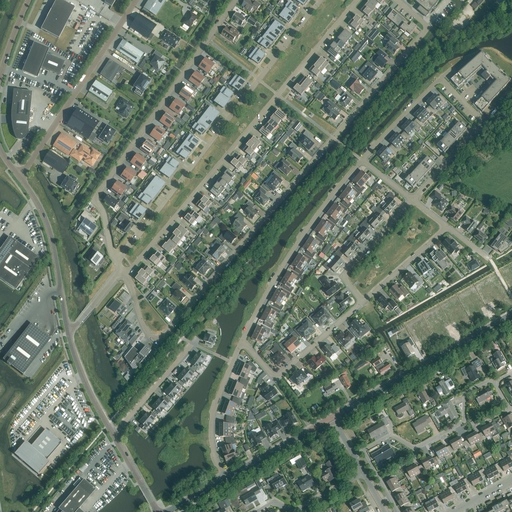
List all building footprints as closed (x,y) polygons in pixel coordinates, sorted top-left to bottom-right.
[(68,20),(75,8),(60,0),(55,0),(41,29),(58,39),(67,22),(70,24),(71,21),(68,20)] [(108,0),(106,4),(104,3),(111,7),(110,10),(115,0),(108,0)] [(155,16),(165,0),(148,0),(143,8),(155,16)] [(256,2),(253,5),(246,0),(242,6),(250,12),(252,9),(254,8),(257,11),(261,5),(256,2)] [(381,5),(374,0),(368,0),(368,2),(376,8),(375,8),(378,3),(380,5),(381,5)] [(412,0),(420,7),(418,10),(426,17),(429,14),(432,10),(435,11),(438,8),(435,6),(439,2),(436,0),(412,0)] [(475,2),(471,6),(475,10),(479,5),(480,6),(484,0),(475,0),(474,1),(475,2)] [(284,3),(283,5),(295,14),(298,11),(296,10),(298,9),(289,2),(287,5),(284,3)] [(376,8),(368,2),(365,7),(372,13),(376,8)] [(295,14),(283,5),(280,3),(279,4),(282,7),(285,9),(283,12),(292,18),(293,17),(295,14)] [(372,13),(365,7),(361,11),(368,17),(372,13)] [(392,22),(398,14),(393,11),(387,18),(392,22)] [(292,18),(283,12),(281,15),(278,12),(277,14),(279,15),(279,16),(281,17),(283,19),(289,23),(291,20),(292,18)] [(197,17),(190,13),(183,23),(190,27),(193,23),(194,21),(197,17)] [(241,25),(245,19),(237,13),(232,19),(241,25)] [(396,25),(402,18),(398,14),(392,22),(396,25)] [(139,15),(131,27),(147,38),(156,26),(139,15)] [(353,20),(352,20),(360,27),(364,22),(357,16),(353,20)] [(257,23),(258,22),(250,17),(247,22),(254,27),(255,26),(256,27),(258,23),(257,23)] [(284,29),(279,25),(281,23),(274,18),(271,21),(274,24),(272,26),(280,33),(282,31),(282,32),(284,29)] [(400,29),(407,22),(402,18),(396,25),(400,29)] [(360,27),(352,20),(348,24),(356,30),(359,26),(360,27)] [(411,25),(407,22),(400,29),(405,33),(406,32),(411,25)] [(410,35),(417,28),(412,24),(411,25),(406,32),(410,35)] [(280,33),(272,26),(270,29),(267,27),(266,28),(278,37),(280,34),(280,33)] [(231,31),(226,28),(222,35),(232,42),(235,38),(237,39),(241,34),(233,28),(231,31)] [(278,37),(266,28),(264,30),(268,32),(266,35),(274,41),(275,40),(278,37)] [(352,36),(345,30),(341,34),(349,41),(352,36)] [(179,40),(167,32),(162,40),(166,43),(166,44),(169,46),(169,45),(174,48),(179,40)] [(349,41),(341,34),(338,39),(346,46),(346,45),(345,45),(349,41)] [(396,39),(389,34),(384,39),(389,43),(385,48),(386,47),(389,50),(388,50),(391,52),(394,54),(393,55),(394,55),(399,48),(392,42),(395,39),(395,40),(396,39)] [(274,41),(266,35),(263,38),(260,35),(259,37),(271,46),(273,43),(274,41)] [(271,46),(259,37),(258,36),(257,38),(260,40),(258,43),(266,49),(268,48),(269,49),(271,46)] [(360,46),(361,46),(364,49),(368,44),(371,46),(374,43),(368,38),(360,46)] [(346,46),(338,39),(338,40),(335,44),(334,43),(342,50),(346,46)] [(144,54),(123,40),(116,50),(137,64),(144,54)] [(342,50),(334,43),(330,48),(338,54),(339,54),(338,53),(341,49),(342,50)] [(47,51),(47,49),(46,48),(36,44),(33,45),(29,55),(30,57),(29,59),(27,60),(23,70),(24,72),(35,76),(38,75),(41,68),(59,75),(65,61),(46,54),(47,51)] [(338,54),(330,48),(331,48),(327,53),(335,59),(338,54)] [(251,49),(250,51),(262,60),(264,57),(265,55),(256,49),(254,52),(251,49)] [(162,56),(156,51),(152,56),(155,58),(151,64),(154,67),(153,68),(158,72),(162,67),(161,66),(163,62),(159,60),(162,56)] [(262,60),(250,51),(249,53),(252,55),(250,58),(258,64),(259,63),(260,63),(262,60)] [(377,54),(371,61),(374,64),(375,62),(382,68),(387,63),(383,59),(386,56),(380,51),(377,54)] [(482,112),(511,81),(496,67),(483,52),(451,80),(458,88),(482,67),(487,72),(485,73),(482,77),(486,81),(490,78),(491,76),(496,81),(475,105),(482,112)] [(204,60),(202,62),(201,63),(202,63),(211,69),(212,70),(216,64),(213,61),(211,63),(205,58),(204,60)] [(321,58),(318,63),(325,69),(329,64),(321,58)] [(111,82),(121,67),(109,59),(109,60),(100,75),(111,82)] [(364,67),(365,68),(362,72),(365,75),(364,76),(370,82),(372,79),(373,79),(375,77),(374,77),(377,74),(373,71),(376,68),(368,62),(364,67)] [(211,69),(202,63),(199,67),(205,72),(204,74),(206,76),(208,74),(211,69)] [(325,69),(318,63),(314,67),(313,66),(321,73),(325,69)] [(321,73),(313,66),(309,71),(317,77),(321,73)] [(194,73),(192,75),(193,75),(192,77),(201,83),(204,79),(195,72),(194,73)] [(354,90),(359,95),(364,89),(359,85),(360,84),(356,81),(358,78),(352,73),(350,76),(354,79),(347,86),(353,91),(354,90)] [(137,88),(134,93),(140,97),(148,85),(149,85),(151,81),(144,76),(144,77),(143,78),(141,76),(140,79),(134,87),(137,88)] [(230,76),(229,78),(241,87),(243,84),(244,82),(236,76),(233,79),(230,76)] [(198,87),(201,83),(192,77),(189,81),(195,86),(194,88),(196,89),(198,87)] [(306,77),(302,82),(309,88),(313,83),(306,77)] [(241,87),(229,78),(228,80),(231,82),(229,85),(237,91),(238,90),(239,90),(241,87)] [(341,86),(334,80),(330,85),(337,91),(341,86)] [(95,81),(89,91),(105,102),(112,92),(95,81)] [(309,88),(302,82),(298,86),(297,85),(305,92),(309,88)] [(305,92),(297,85),(294,90),(301,96),(305,92)] [(184,87),(183,89),(182,90),(182,91),(183,90),(191,97),(194,92),(196,90),(193,88),(192,90),(185,86),(184,87)] [(221,91),(218,88),(217,90),(217,91),(229,100),(232,97),(231,96),(232,94),(223,88),(221,91)] [(28,132),(32,92),(22,91),(13,90),(12,106),(11,109),(11,111),(11,113),(11,116),(11,118),(11,120),(11,122),(12,124),(12,126),(12,128),(13,131),(14,136),(15,137),(16,138),(16,139),(17,139),(18,140),(19,140),(21,140),(22,140),(23,139),(24,139),(24,138),(25,138),(29,131),(28,132)] [(188,101),(191,97),(183,90),(182,91),(179,95),(186,99),(184,101),(187,103),(188,101)] [(229,100),(217,91),(216,92),(219,95),(217,97),(226,104),(227,102),(227,103),(229,100)] [(321,93),(317,98),(320,101),(325,96),(321,93)] [(348,105),(349,105),(351,103),(350,103),(353,99),(345,93),(338,101),(345,108),(348,105)] [(447,102),(442,97),(439,99),(435,95),(434,96),(433,95),(430,98),(438,106),(440,104),(442,106),(447,102)] [(226,104),(217,97),(215,100),(212,98),(211,99),(213,101),(223,109),(225,105),(226,104)] [(434,110),(438,106),(430,98),(428,101),(427,103),(431,107),(429,109),(434,114),(436,112),(434,110)] [(126,117),(133,106),(122,99),(117,106),(122,110),(120,113),(121,114),(126,117)] [(175,101),(174,101),(173,103),(172,104),(173,104),(182,110),(185,106),(175,99),(175,101)] [(325,112),(335,120),(340,114),(334,110),(337,107),(330,101),(326,106),(329,108),(325,112)] [(178,115),(182,110),(173,104),(170,108),(178,115)] [(208,109),(206,112),(215,118),(216,117),(218,114),(209,107),(206,105),(205,107),(208,109)] [(434,114),(429,109),(427,112),(422,107),(421,109),(420,108),(418,111),(426,119),(428,117),(429,119),(434,114)] [(92,132),(99,122),(78,108),(67,125),(88,139),(93,142),(97,135),(92,132)] [(46,115),(50,118),(54,111),(50,109),(46,115)] [(287,117),(279,110),(275,115),(274,114),(283,121),(287,117)] [(424,121),(426,119),(418,111),(415,114),(414,115),(419,120),(416,122),(421,127),(425,123),(424,121)] [(215,118),(206,112),(204,115),(201,112),(200,114),(212,123),(214,120),(215,118)] [(175,120),(166,113),(165,114),(163,116),(162,118),(163,118),(172,124),(175,120)] [(186,113),(182,119),(187,122),(191,116),(186,113)] [(212,123),(200,114),(199,115),(202,118),(200,120),(208,127),(209,125),(209,126),(212,123)] [(283,121),(274,114),(271,119),(279,125),(278,125),(281,121),(283,122),(283,121)] [(177,117),(175,120),(183,126),(185,123),(177,117)] [(163,118),(160,122),(166,126),(165,129),(167,130),(169,128),(172,124),(163,118)] [(279,125),(271,119),(270,119),(271,119),(268,124),(275,130),(279,125)] [(208,127),(200,120),(198,123),(194,121),(193,122),(205,131),(207,128),(208,127)] [(421,127),(416,122),(414,125),(409,120),(406,124),(413,132),(415,130),(417,131),(421,127)] [(297,132),(302,126),(297,121),(292,128),(297,132)] [(205,131),(193,122),(192,122),(191,123),(194,126),(192,128),(200,135),(202,133),(203,134),(205,131)] [(461,124),(459,122),(455,126),(463,133),(467,129),(464,127),(465,126),(462,123),(461,124)] [(275,130),(268,124),(264,128),(263,127),(271,134),(275,130)] [(409,136),(413,132),(406,124),(402,128),(406,133),(404,135),(409,140),(410,138),(411,137),(409,136)] [(107,144),(115,132),(107,126),(104,131),(103,130),(101,134),(102,134),(99,139),(107,144)] [(463,133),(455,126),(451,130),(459,137),(463,133)] [(165,133),(156,127),(155,128),(153,130),(154,130),(153,131),(153,132),(153,131),(162,138),(165,133)] [(271,134),(263,127),(259,132),(267,138),(270,134),(271,134)] [(459,137),(451,130),(448,134),(456,141),(459,137)] [(159,142),(162,138),(153,131),(153,132),(150,136),(159,142)] [(304,139),(300,143),(309,150),(310,149),(311,150),(313,148),(312,147),(314,145),(310,141),(311,140),(313,137),(306,131),(301,137),(302,138),(303,138),(304,139)] [(68,156),(76,143),(61,133),(53,146),(68,156)] [(409,140),(404,135),(401,138),(397,133),(396,135),(395,134),(392,137),(401,145),(402,143),(404,144),(409,140)] [(456,141),(448,134),(444,138),(452,145),(456,141)] [(184,136),(183,138),(195,147),(197,144),(198,142),(189,136),(187,138),(184,136)] [(261,143),(254,137),(250,141),(257,148),(261,143)] [(399,147),(401,145),(392,137),(390,140),(389,142),(394,146),(391,148),(396,153),(401,148),(399,147)] [(195,147),(183,138),(182,139),(185,142),(183,144),(191,151),(192,150),(193,150),(195,147)] [(452,145),(444,138),(441,142),(448,149),(452,145)] [(156,147),(146,140),(145,142),(144,144),(143,145),(144,145),(152,151),(156,147)] [(257,148),(250,141),(246,146),(254,153),(255,152),(254,152),(257,148)] [(448,149),(441,142),(437,146),(439,148),(438,149),(441,152),(442,151),(445,153),(448,149)] [(288,155),(298,163),(303,157),(296,150),(298,148),(293,143),(289,147),(293,150),(288,155)] [(191,151),(183,144),(181,147),(178,145),(176,146),(188,156),(191,153),(190,152),(191,151)] [(149,156),(152,151),(144,145),(143,145),(140,149),(149,156)] [(99,154),(92,150),(91,152),(82,146),(78,153),(74,150),(71,155),(80,161),(83,157),(86,159),(85,161),(92,166),(99,154)] [(188,156),(176,146),(175,148),(178,150),(176,153),(184,160),(186,158),(188,156)] [(254,153),(246,146),(247,147),(243,151),(248,155),(251,157),(254,153)] [(396,153),(391,148),(389,151),(384,146),(383,148),(383,147),(380,150),(388,158),(392,154),(394,155),(396,153)] [(391,160),(388,158),(380,150),(377,153),(378,154),(377,155),(384,161),(381,163),(384,166),(391,160)] [(69,164),(50,151),(43,161),(62,174),(69,164)] [(143,165),(146,161),(137,154),(136,155),(134,157),(133,159),(134,159),(143,165)] [(247,162),(239,156),(236,160),(235,159),(235,160),(243,166),(247,162)] [(427,156),(424,161),(431,168),(435,164),(433,161),(434,161),(430,158),(430,159),(427,156)] [(164,158),(163,160),(163,161),(175,170),(178,167),(177,166),(178,164),(169,158),(167,161),(164,158)] [(134,159),(131,163),(139,169),(143,165),(134,159)] [(287,167),(289,164),(284,159),(280,163),(278,162),(274,168),(278,171),(279,170),(287,176),(291,171),(287,167)] [(243,166),(235,160),(231,164),(238,170),(242,166),(243,167),(243,166)] [(175,170),(163,161),(162,162),(165,165),(163,167),(172,174),(173,172),(173,173),(175,170)] [(431,168),(424,161),(420,165),(428,172),(431,168)] [(428,172),(420,165),(416,169),(424,176),(428,172)] [(172,174),(163,167),(161,170),(158,168),(157,169),(159,171),(169,179),(171,175),(172,174)] [(136,174),(127,168),(126,169),(124,171),(123,172),(124,173),(124,172),(133,179),(136,174)] [(228,169),(224,174),(232,181),(232,180),(235,175),(228,169)] [(424,176),(416,169),(413,173),(421,180),(424,176)] [(274,177),(271,181),(279,188),(281,184),(281,183),(282,182),(280,179),(282,177),(275,171),(271,174),(274,177)] [(365,174),(366,174),(363,171),(363,172),(362,172),(357,177),(365,184),(370,178),(365,174)] [(130,183),(133,179),(124,172),(124,173),(121,177),(130,183)] [(421,180),(413,173),(409,177),(417,184),(421,180)] [(232,181),(224,174),(225,175),(221,179),(221,178),(229,185),(232,181)] [(154,179),(152,182),(161,188),(162,187),(164,184),(155,177),(152,175),(151,177),(154,179)] [(70,179),(67,177),(65,180),(65,179),(62,183),(63,184),(61,186),(72,194),(78,184),(75,182),(77,179),(72,176),(70,179)] [(363,187),(365,184),(357,177),(353,182),(358,186),(356,188),(361,193),(365,189),(363,187)] [(417,184),(409,177),(405,181),(408,183),(407,184),(410,187),(411,186),(413,188),(417,184)] [(229,185),(221,178),(217,183),(225,189),(224,189),(228,184),(228,185),(229,185)] [(246,189),(254,181),(251,178),(243,186),(246,189)] [(116,183),(114,185),(115,185),(114,186),(123,192),(126,188),(117,181),(116,183)] [(279,188),(271,181),(268,184),(265,182),(262,186),(269,192),(271,189),(274,192),(275,190),(279,188)] [(161,188),(152,182),(150,184),(147,182),(146,184),(158,193),(160,190),(161,188)] [(225,189),(217,183),(214,188),(221,194),(225,189)] [(158,193),(146,184),(145,185),(148,188),(146,190),(154,197),(155,195),(155,196),(158,193)] [(120,197),(123,192),(114,186),(111,191),(117,195),(116,197),(118,199),(120,197)] [(353,191),(348,187),(344,193),(352,199),(355,196),(357,198),(361,194),(355,189),(353,191)] [(221,194),(214,188),(210,192),(217,198),(221,194)] [(264,196),(267,193),(261,188),(258,192),(260,194),(255,199),(264,206),(266,203),(267,203),(268,202),(268,201),(269,200),(264,196)] [(140,191),(139,192),(151,201),(153,198),(154,197),(146,190),(143,193),(140,191)] [(139,192),(138,192),(137,193),(140,196),(138,198),(146,205),(148,203),(149,204),(151,201),(139,192)] [(439,208),(438,209),(442,212),(445,208),(444,208),(448,203),(440,197),(441,196),(435,192),(431,197),(436,202),(434,205),(439,208)] [(350,203),(352,199),(344,193),(340,198),(344,202),(343,204),(348,209),(352,204),(350,203)] [(393,200),(395,198),(390,193),(386,197),(389,200),(386,203),(393,210),(398,205),(393,200)] [(108,203),(107,204),(114,208),(117,204),(121,208),(124,204),(119,200),(118,203),(108,196),(104,200),(108,203)] [(212,203),(205,197),(201,201),(200,201),(208,208),(212,203)] [(208,208),(200,201),(196,205),(204,212),(207,207),(208,208)] [(255,206),(249,201),(246,204),(249,207),(244,213),(252,220),(257,213),(252,209),(255,206)] [(393,210),(386,203),(383,206),(380,204),(376,208),(382,213),(384,210),(389,215),(393,210)] [(131,205),(130,207),(142,216),(144,213),(144,212),(145,211),(136,204),(134,207),(131,205)] [(340,207),(335,204),(331,209),(340,215),(342,212),(344,214),(348,210),(342,205),(340,207)] [(452,215),(450,218),(456,222),(463,214),(457,209),(456,210),(451,206),(447,211),(452,215)] [(142,216),(130,207),(129,208),(132,210),(130,213),(138,220),(139,218),(140,219),(142,216)] [(380,215),(382,213),(376,208),(373,212),(375,214),(372,218),(380,224),(384,219),(380,215)] [(337,219),(340,215),(331,209),(327,214),(332,218),(330,220),(336,225),(339,221),(337,219)] [(90,223),(93,218),(84,211),(77,220),(78,220),(82,223),(75,231),(76,232),(79,228),(90,236),(87,240),(97,228),(90,223)] [(200,217),(193,211),(189,215),(188,215),(197,222),(200,217)] [(120,216),(117,220),(120,222),(124,225),(121,229),(127,234),(130,230),(133,226),(128,222),(130,219),(122,213),(120,216)] [(236,227),(242,232),(247,226),(241,221),(244,218),(238,213),(233,219),(236,222),(233,225),(234,225),(233,226),(236,228),(236,227)] [(197,222),(188,215),(185,219),(192,225),(196,221),(196,222),(197,222)] [(466,226),(464,229),(470,233),(477,225),(466,216),(461,222),(466,226)] [(380,224),(372,218),(370,221),(367,218),(363,222),(368,227),(371,225),(375,229),(380,224)] [(328,224),(323,220),(319,226),(327,232),(330,228),(332,230),(335,226),(329,221),(328,224)] [(366,230),(368,227),(363,222),(360,226),(362,229),(359,232),(367,239),(371,234),(366,230)] [(188,232),(181,226),(177,230),(184,236),(188,232)] [(325,235),(327,232),(319,226),(315,231),(320,235),(318,237),(324,242),(327,237),(325,235)] [(184,236),(177,230),(173,234),(181,241),(181,240),(184,236)] [(219,238),(224,242),(226,239),(231,244),(236,238),(229,231),(225,236),(222,234),(219,238)] [(367,239),(359,232),(356,235),(354,233),(350,237),(355,242),(357,239),(362,244),(367,239)] [(479,232),(475,237),(483,244),(487,238),(487,237),(484,235),(479,232)] [(509,248),(503,239),(505,237),(501,233),(490,247),(495,250),(497,248),(501,254),(509,248)] [(181,241),(173,234),(173,235),(174,235),(170,239),(178,246),(181,241)] [(316,240),(311,237),(307,243),(316,249),(318,245),(320,247),(324,242),(317,238),(316,240)] [(353,244),(355,242),(350,237),(346,241),(349,243),(346,247),(353,253),(358,248),(353,244)] [(37,256),(11,238),(0,252),(0,278),(14,289),(37,256)] [(199,238),(193,244),(196,247),(202,240),(199,238)] [(456,247),(457,246),(453,240),(451,241),(449,238),(442,244),(451,255),(454,252),(456,254),(459,251),(456,247)] [(178,246),(170,239),(167,244),(166,243),(174,250),(178,246)] [(220,246),(222,244),(217,240),(214,244),(216,246),(213,249),(221,256),(225,251),(220,246)] [(174,250),(166,243),(162,248),(169,254),(173,249),(174,250)] [(313,252),(316,249),(307,243),(303,248),(308,252),(306,254),(313,258),(316,254),(313,252)] [(97,250),(94,247),(95,246),(94,246),(85,259),(88,262),(86,264),(89,266),(91,263),(96,266),(99,262),(101,263),(100,264),(101,264),(104,260),(101,258),(102,257),(97,253),(96,254),(95,253),(95,252),(97,250)] [(353,253),(346,247),(343,250),(340,248),(337,252),(342,256),(344,254),(349,258),(353,253)] [(221,256),(213,249),(211,251),(208,249),(204,253),(210,258),(212,256),(217,260),(221,256)] [(434,252),(430,255),(433,258),(432,259),(435,263),(436,262),(442,268),(447,264),(443,260),(444,260),(444,259),(447,257),(441,250),(438,253),(438,252),(436,254),(434,252)] [(166,258),(158,252),(155,257),(154,256),(162,263),(166,258)] [(340,259),(342,256),(337,252),(333,256),(336,258),(333,261),(340,268),(345,263),(340,259)] [(304,258),(299,254),(296,260),(304,266),(307,262),(309,264),(312,259),(306,255),(304,258)] [(162,263),(154,256),(150,261),(157,267),(161,262),(162,263)] [(202,263),(200,265),(207,272),(211,267),(206,263),(208,261),(203,257),(200,261),(202,263)] [(302,269),(304,266),(296,260),(292,266),(297,269),(295,272),(302,276),(305,271),(302,269)] [(480,267),(476,260),(467,265),(471,272),(476,269),(480,267)] [(340,268),(333,261),(330,264),(327,262),(323,266),(328,271),(331,269),(336,273),(340,268)] [(423,261),(418,266),(420,270),(420,271),(422,273),(423,275),(428,272),(429,274),(435,269),(429,262),(426,265),(423,261)] [(207,272),(200,265),(198,267),(196,266),(192,270),(197,274),(199,271),(204,276),(207,272)] [(154,272),(147,266),(143,270),(142,270),(150,277),(154,272)] [(150,277),(142,270),(138,274),(147,281),(146,280),(149,276),(150,277)] [(293,275),(288,272),(285,278),(294,283),(296,280),(298,281),(301,276),(295,273),(293,275)] [(416,279),(410,272),(407,275),(406,275),(406,276),(403,278),(412,287),(415,284),(418,288),(424,283),(419,277),(416,279)] [(194,282),(194,280),(196,277),(191,273),(188,276),(187,276),(182,282),(191,290),(197,284),(194,282)] [(147,281),(138,274),(139,275),(135,279),(143,286),(147,281)] [(340,289),(335,282),(332,285),(326,277),(320,281),(326,289),(324,290),(329,296),(340,289)] [(291,287),(294,283),(285,278),(281,284),(286,287),(285,289),(291,293),(294,288),(291,287)] [(181,302),(186,297),(179,291),(182,288),(176,283),(172,288),(176,291),(173,295),(181,302)] [(400,290),(396,285),(390,290),(398,300),(403,295),(405,297),(409,294),(403,287),(400,290)] [(283,293),(277,290),(274,296),(283,301),(285,297),(288,299),(291,294),(284,290),(283,293)] [(351,301),(347,295),(344,297),(343,296),(341,292),(336,297),(339,301),(338,302),(343,308),(351,301)] [(281,305),(283,301),(274,296),(271,302),(276,305),(275,307),(281,311),(284,306),(281,305)] [(389,303),(383,296),(380,299),(380,298),(379,299),(377,301),(384,309),(387,307),(391,311),(397,306),(392,301),(389,303)] [(167,300),(159,309),(167,315),(169,312),(171,314),(174,311),(173,310),(176,307),(167,300)] [(116,301),(110,309),(116,314),(117,312),(121,316),(122,317),(122,316),(128,309),(124,306),(124,307),(123,307),(116,301)] [(328,310),(323,305),(319,309),(322,312),(319,314),(325,322),(327,320),(328,321),(331,318),(325,312),(328,310)] [(273,311),(267,308),(264,314),(273,319),(275,315),(278,317),(279,315),(281,312),(274,308),(273,311)] [(272,323),(273,319),(264,314),(261,320),(266,323),(265,325),(272,329),(274,324),(272,323)] [(325,322),(319,314),(316,317),(313,314),(309,318),(313,323),(316,321),(321,327),(324,324),(324,323),(325,322)] [(117,321),(114,325),(117,327),(120,323),(121,324),(124,320),(120,317),(117,321)] [(306,325),(303,327),(310,335),(312,334),(313,335),(316,332),(312,327),(314,325),(308,318),(303,322),(306,325)] [(369,328),(366,325),(364,327),(357,319),(354,322),(350,326),(355,331),(353,333),(358,339),(360,337),(361,337),(368,331),(370,329),(369,328)] [(130,327),(132,325),(130,323),(127,321),(124,325),(123,324),(119,329),(120,329),(116,334),(120,337),(120,338),(124,341),(128,344),(129,343),(130,344),(134,339),(133,338),(136,334),(137,333),(133,330),(133,331),(132,329),(130,332),(128,330),(130,327)] [(51,339),(50,339),(30,324),(31,323),(2,360),(3,360),(3,359),(23,374),(22,375),(22,376),(51,339)] [(310,335),(303,327),(301,329),(298,326),(294,330),(300,337),(302,335),(306,340),(310,337),(309,336),(310,335)] [(263,329),(258,327),(255,333),(264,337),(266,333),(269,335),(271,330),(264,327),(263,329)] [(342,332),(336,338),(339,342),(339,343),(340,344),(342,344),(344,347),(345,346),(346,347),(347,347),(348,346),(348,345),(349,344),(349,343),(350,342),(350,341),(354,337),(349,331),(344,335),(342,332)] [(215,338),(216,335),(208,332),(207,335),(206,335),(204,341),(206,342),(205,345),(212,347),(213,344),(214,344),(216,338),(215,338)] [(292,339),(289,341),(296,349),(301,345),(296,339),(299,337),(294,332),(289,336),(292,339)] [(261,343),(264,337),(255,333),(252,339),(253,339),(252,340),(255,342),(256,341),(261,343)] [(414,345),(411,339),(405,343),(406,345),(402,348),(407,358),(414,354),(410,347),(414,345)] [(296,349),(289,341),(286,344),(284,341),(279,345),(284,350),(286,348),(291,353),(296,349)] [(272,359),(272,360),(273,362),(274,362),(277,365),(285,359),(280,353),(283,351),(275,342),(272,345),(274,347),(270,351),(274,355),(271,358),(272,359)] [(340,350),(335,344),(331,348),(328,345),(322,350),(330,358),(335,354),(340,350)] [(145,359),(152,351),(146,346),(140,353),(134,347),(125,358),(134,371),(140,365),(138,362),(144,359),(145,359)] [(495,358),(491,360),(493,362),(495,366),(498,370),(505,367),(504,365),(504,364),(503,363),(502,361),(501,362),(499,359),(503,357),(500,351),(493,355),(495,358)] [(198,353),(194,359),(203,364),(206,359),(205,358),(207,356),(202,353),(201,355),(198,353)] [(316,359),(314,357),(308,362),(315,370),(321,365),(326,360),(321,355),(316,359)] [(382,362),(381,360),(379,357),(372,362),(375,367),(376,366),(377,369),(381,375),(390,369),(389,368),(391,367),(389,363),(384,366),(382,362)] [(194,359),(191,364),(194,366),(192,368),(196,371),(198,369),(199,369),(203,364),(194,359)] [(466,367),(462,369),(464,374),(467,372),(472,381),(480,377),(475,369),(479,367),(476,362),(472,364),(473,365),(467,369),(466,367)] [(257,369),(256,368),(252,363),(249,365),(249,366),(242,363),(239,369),(249,373),(250,370),(255,373),(257,369)] [(186,369),(182,373),(190,380),(194,375),(193,374),(195,372),(191,369),(189,371),(186,369)] [(247,377),(249,373),(239,369),(236,375),(243,378),(242,382),(248,384),(250,379),(247,377)] [(298,374),(296,372),(294,375),(289,380),(293,384),(295,382),(298,386),(303,381),(304,383),(312,376),(307,370),(303,374),(301,371),(298,374)] [(182,373),(178,378),(181,380),(179,383),(183,386),(185,384),(186,385),(190,380),(182,373)] [(350,383),(347,378),(345,375),(340,379),(341,381),(344,386),(345,386),(347,389),(351,387),(349,383),(350,383)] [(445,384),(444,382),(440,385),(440,386),(436,389),(439,394),(443,391),(445,394),(449,392),(449,391),(455,387),(451,380),(445,384)] [(241,392),(244,386),(247,387),(248,384),(242,382),(241,385),(234,382),(231,388),(241,392)] [(174,384),(170,388),(177,395),(181,390),(180,389),(182,387),(178,383),(176,386),(174,384)] [(331,386),(330,383),(324,387),(328,394),(334,390),(331,386)] [(276,392),(277,392),(274,388),(273,388),(272,387),(270,389),(266,384),(261,389),(264,393),(263,394),(268,401),(271,398),(272,398),(274,397),(274,396),(277,393),(276,392)] [(490,396),(493,395),(489,387),(476,394),(479,398),(476,399),(479,405),(491,398),(490,396)] [(170,388),(166,393),(168,395),(166,397),(170,401),(172,399),(173,399),(177,395),(170,388)] [(241,392),(231,388),(229,394),(236,397),(235,400),(241,403),(244,393),(241,392)] [(425,392),(419,395),(419,396),(419,397),(420,399),(421,399),(423,404),(429,400),(431,402),(433,401),(431,395),(428,397),(425,392)] [(161,398),(157,403),(164,409),(168,405),(165,402),(167,400),(165,398),(163,400),(161,398)] [(234,411),(236,405),(239,406),(241,403),(235,400),(233,403),(227,401),(224,407),(234,411)] [(437,412),(435,413),(437,418),(441,415),(441,416),(448,412),(452,420),(456,417),(454,414),(455,413),(450,404),(451,404),(450,401),(443,404),(445,407),(442,409),(439,411),(437,412)] [(157,403),(153,408),(155,410),(153,412),(157,416),(159,413),(160,414),(164,409),(157,403)] [(402,413),(407,410),(410,416),(415,414),(413,410),(412,411),(408,404),(406,406),(404,403),(395,409),(398,415),(397,416),(398,418),(399,419),(401,418),(403,417),(403,416),(403,415),(402,413)] [(232,417),(234,411),(224,407),(222,413),(229,416),(229,417),(228,420),(234,421),(235,418),(232,417)] [(256,415),(258,419),(267,415),(265,411),(256,415)] [(295,419),(295,418),(294,416),(293,416),(291,412),(284,416),(285,418),(280,421),(283,427),(289,424),(290,427),(297,423),(295,419)] [(148,413),(144,418),(151,424),(156,420),(155,419),(157,416),(153,413),(151,415),(148,413)] [(502,420),(505,425),(511,420),(511,417),(511,415),(508,416),(507,414),(500,417),(502,420)] [(427,424),(430,422),(427,416),(417,421),(417,422),(413,425),(418,434),(425,431),(424,428),(428,426),(427,424)] [(385,427),(389,425),(385,417),(385,418),(381,420),(382,422),(369,430),(373,438),(387,430),(385,427)] [(144,418),(140,422),(142,425),(140,427),(145,431),(147,429),(148,428),(151,424),(144,418)] [(231,431),(231,424),(234,425),(234,421),(228,420),(227,423),(227,424),(220,424),(220,430),(231,431)] [(276,431),(281,428),(278,422),(272,425),(272,424),(265,428),(267,432),(266,432),(268,434),(271,438),(272,437),(272,438),(276,435),(278,434),(276,431)] [(499,431),(495,425),(493,426),(491,424),(486,426),(491,435),(492,438),(500,434),(498,431),(499,431)] [(491,435),(486,426),(481,429),(483,432),(480,433),(484,439),(486,438),(491,435)] [(46,461),(61,443),(45,430),(31,447),(29,445),(27,447),(24,447),(22,446),(15,454),(38,474),(38,475),(50,462),(49,461),(48,463),(46,461)] [(233,434),(231,434),(231,431),(220,430),(220,437),(227,437),(227,438),(228,441),(234,440),(233,434)] [(511,430),(509,432),(502,436),(503,439),(510,435),(511,437),(511,430)] [(253,443),(255,447),(262,443),(260,441),(265,437),(262,431),(257,434),(256,433),(249,437),(251,441),(250,441),(252,443),(253,443)] [(484,439),(480,433),(478,435),(476,432),(471,435),(476,443),(481,441),(484,439)] [(476,443),(471,435),(466,437),(468,440),(465,441),(468,448),(471,446),(476,443)] [(468,448),(465,441),(462,443),(459,437),(454,440),(459,448),(464,446),(466,449),(468,448)] [(234,451),(232,445),(236,444),(235,440),(234,440),(228,441),(228,444),(229,446),(222,448),(224,454),(234,451)] [(459,448),(454,440),(449,442),(451,445),(448,446),(452,453),(454,451),(459,448)] [(384,461),(395,455),(392,449),(391,450),(388,445),(382,448),(383,449),(378,451),(375,453),(372,455),(374,459),(375,458),(379,465),(384,462),(384,461)] [(452,453),(448,446),(446,448),(444,445),(439,448),(444,456),(449,454),(452,453)] [(444,456),(439,448),(434,451),(437,456),(435,458),(438,464),(441,462),(439,459),(444,456)] [(238,453),(235,454),(234,451),(224,454),(225,458),(224,458),(226,463),(229,461),(228,460),(237,457),(239,455),(238,453)] [(438,464),(435,458),(432,459),(431,456),(426,459),(431,468),(435,465),(436,465),(438,464)] [(431,468),(426,459),(421,462),(422,464),(420,466),(423,472),(426,471),(426,470),(431,468)] [(332,468),(335,466),(332,460),(326,464),(330,469),(325,472),(325,473),(321,475),(324,480),(328,478),(330,481),(337,477),(332,468)] [(509,469),(505,460),(500,463),(500,462),(497,464),(500,470),(503,469),(504,472),(509,469)] [(498,472),(500,470),(497,464),(494,465),(494,466),(490,468),(494,477),(499,474),(498,472)] [(423,472),(420,466),(417,467),(416,465),(411,467),(416,476),(420,473),(421,474),(422,473),(423,476),(425,475),(423,472)] [(416,476),(411,467),(406,470),(407,473),(405,474),(408,480),(411,479),(411,478),(416,476)] [(494,477),(490,468),(485,471),(484,469),(481,470),(484,477),(487,475),(489,480),(494,477)] [(482,478),(484,477),(481,470),(478,472),(473,475),(478,483),(483,481),(482,478)] [(314,484),(309,475),(301,480),(298,483),(295,485),(295,486),(296,486),(297,487),(298,487),(299,487),(300,487),(303,492),(308,489),(307,488),(314,484)] [(387,482),(389,487),(398,482),(395,478),(396,478),(394,475),(388,478),(389,481),(387,482)] [(478,483),(473,475),(469,477),(468,477),(466,478),(469,485),(472,483),(473,486),(478,483)] [(286,484),(282,477),(275,481),(273,477),(267,481),(269,485),(271,483),(275,490),(286,484)] [(467,486),(469,485),(466,478),(463,480),(458,483),(463,491),(468,489),(467,486)] [(77,511),(90,496),(95,490),(83,479),(58,509),(62,511),(61,511),(77,511)] [(401,487),(398,482),(389,487),(392,492),(395,491),(396,493),(402,490),(401,487)] [(463,491),(458,483),(454,485),(453,485),(451,487),(454,493),(457,492),(458,494),(463,491)] [(255,496),(260,493),(257,487),(252,490),(253,492),(242,498),(246,505),(257,499),(255,496)] [(452,494),(454,493),(451,487),(448,488),(449,490),(444,493),(449,501),(454,499),(452,494)] [(404,492),(402,490),(396,493),(398,496),(395,497),(398,502),(406,497),(404,493),(404,492)] [(449,501),(444,493),(440,495),(439,495),(437,497),(440,503),(443,501),(444,504),(449,501)] [(507,501),(506,499),(503,500),(501,496),(498,497),(505,509),(509,506),(510,506),(507,501)] [(409,502),(406,497),(398,502),(401,507),(403,506),(405,508),(411,505),(409,502)] [(438,504),(440,503),(437,497),(434,498),(429,501),(434,510),(439,507),(438,504)] [(505,509),(498,497),(496,498),(498,503),(496,504),(500,511),(505,509)] [(360,508),(362,510),(368,507),(365,502),(361,504),(358,500),(350,504),(354,511),(360,508)] [(225,511),(224,509),(228,507),(224,501),(218,504),(222,510),(217,511),(225,511)] [(429,511),(434,510),(429,501),(425,504),(424,503),(421,505),(425,511),(428,510),(428,511),(429,511)] [(499,511),(500,511),(496,504),(494,505),(491,501),(489,502),(494,511),(499,511)]
